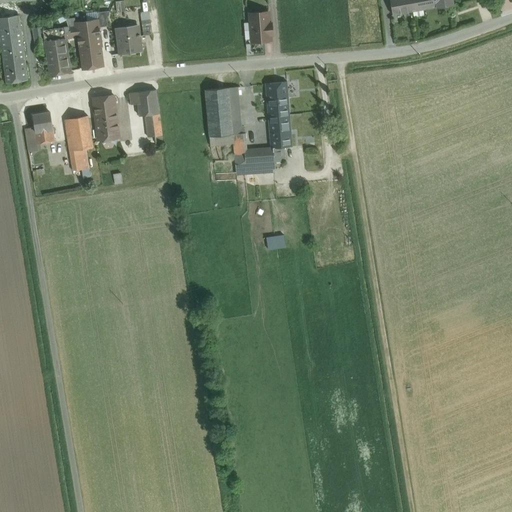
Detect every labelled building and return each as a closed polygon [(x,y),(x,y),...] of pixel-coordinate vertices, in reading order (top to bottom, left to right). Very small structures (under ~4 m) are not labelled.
[(78,0),(69,0),(71,13),(80,9),(78,0)] [(117,10),(126,10),(125,0),(117,1),(117,10)] [(389,0),(392,15),(437,7),(435,0),(389,0)] [(110,11),(96,12),(97,20),(98,20),(99,27),(108,26),(107,18),(110,11)] [(141,13),(142,21),(150,19),(149,12),(141,13)] [(268,12),(249,13),(250,31),(272,29),(271,23),(269,23),(268,12)] [(18,15),(0,18),(0,34),(3,58),(24,54),(18,15)] [(150,19),(142,21),(144,36),(153,35),(150,19)] [(97,20),(76,23),(76,26),(78,37),(80,51),(101,47),(102,47),(102,46),(100,33),(99,29),(99,28),(99,27),(98,20),(97,20)] [(137,25),(117,28),(121,54),(140,52),(138,36),(140,36),(139,35),(138,35),(137,25)] [(76,26),(54,29),(51,27),(42,27),(45,41),(66,38),(78,37),(76,26)] [(42,27),(32,28),(36,54),(46,52),(45,41),(42,27)] [(272,29),(250,31),(251,42),(271,41),(270,35),(272,35),(272,29)] [(66,38),(45,41),(46,52),(50,75),(71,72),(66,38)] [(101,47),(80,51),(82,70),(104,66),(101,47)] [(24,54),(3,58),(7,83),(27,79),(24,54)] [(286,82),(266,84),(268,106),(288,104),(288,101),(286,82)] [(239,87),(229,88),(232,127),(242,126),(239,87)] [(229,88),(205,90),(209,136),(233,134),(232,127),(229,88)] [(156,90),(136,92),(138,104),(139,116),(145,115),(159,113),(156,90)] [(136,92),(129,93),(131,105),(138,104),(136,92)] [(114,95),(93,98),(95,115),(116,113),(114,95)] [(300,100),(288,101),(288,104),(268,106),(271,148),(284,147),(291,146),(289,120),(301,119),(301,114),(300,104),(300,100)] [(300,104),(301,114),(308,113),(307,103),(300,104)] [(50,112),(32,115),(34,128),(37,144),(55,141),(50,112)] [(116,113),(95,115),(98,140),(126,136),(124,125),(118,126),(116,113)] [(159,113),(145,115),(148,137),(155,136),(162,135),(159,113)] [(88,116),(65,119),(70,151),(86,148),(93,147),(88,116)] [(34,128),(25,129),(27,145),(37,144),(34,128)] [(233,134),(233,143),(235,164),(245,163),(244,150),(247,149),(246,133),(242,133),(233,134)] [(233,134),(209,136),(210,146),(233,143),(233,134)] [(37,144),(27,145),(29,152),(38,151),(37,144)] [(208,146),(200,146),(201,154),(209,153),(208,146)] [(284,147),(271,148),(247,149),(244,150),(245,163),(246,171),(261,170),(260,162),(274,161),(285,160),(284,147)] [(86,148),(70,151),(73,171),(82,169),(89,168),(86,148)] [(261,170),(246,171),(246,174),(275,173),(274,161),(260,162),(261,170)] [(89,168),(82,169),(83,178),(90,176),(89,168)] [(121,173),(113,174),(115,184),(123,183),(121,173)]
